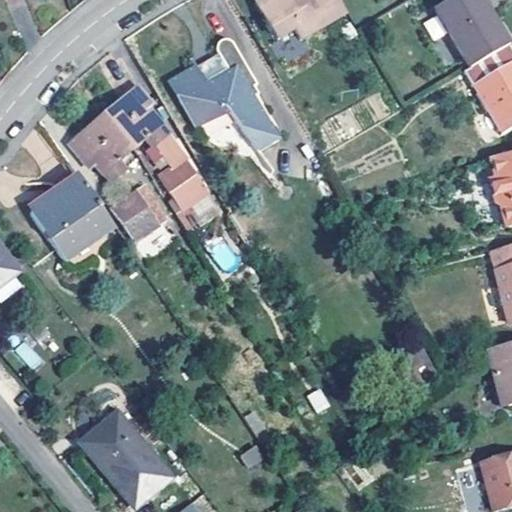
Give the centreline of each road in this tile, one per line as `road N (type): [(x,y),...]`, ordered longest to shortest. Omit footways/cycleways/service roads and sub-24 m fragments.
road 1 (residential): [(0,120),(66,46),(127,0)]
road 2 (residential): [(0,408),(85,511)]
